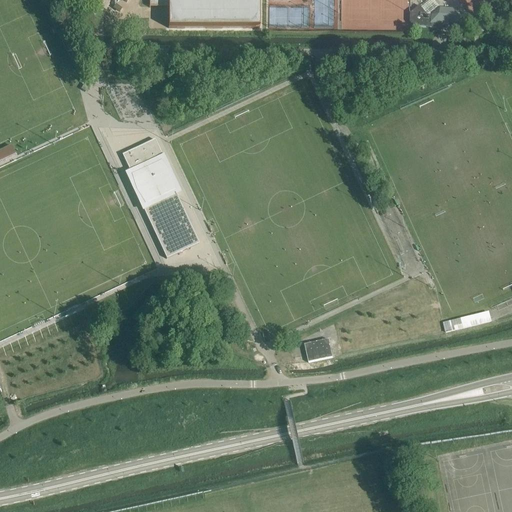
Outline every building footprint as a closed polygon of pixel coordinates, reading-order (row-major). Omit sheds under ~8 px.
[(166,0),(166,22),(256,21),(255,0),(166,0)] [(511,1),(503,10),(508,16),(511,12),(511,1)] [(410,14),(410,23),(413,27),(414,27),(424,28),(431,29),(448,30),(454,31),(463,32),(464,19),(464,18),(457,9),(442,8),(433,15),(429,15),(427,15),(420,6),(414,11),(410,14)] [(155,140),(122,155),(130,170),(148,209),(144,211),(167,259),(200,244),(177,195),(159,157),(163,155),(155,140)] [(490,315),(443,327),(445,334),(455,331),(455,332),(491,323),(491,320),(490,315)] [(329,340),(305,345),(309,363),(333,358),(329,340)]
